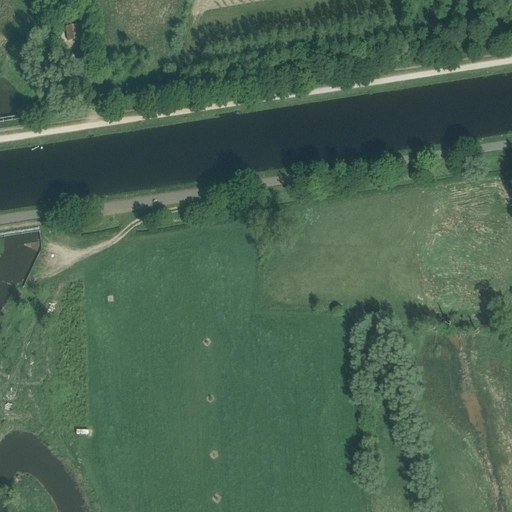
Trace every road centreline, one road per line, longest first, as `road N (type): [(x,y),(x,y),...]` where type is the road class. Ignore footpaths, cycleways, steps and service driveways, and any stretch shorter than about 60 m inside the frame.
road 1 (track): [(0,138),(511,60)]
road 2 (track): [(511,319),(481,328),(371,321),(355,340),(362,511)]
road 3 (track): [(224,188),(202,205),(142,219),(115,240),(36,270)]
